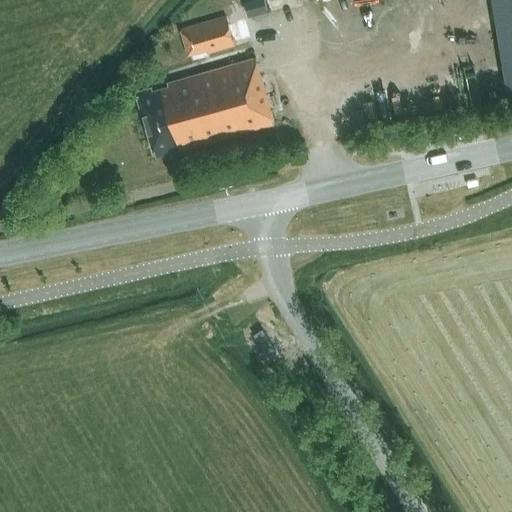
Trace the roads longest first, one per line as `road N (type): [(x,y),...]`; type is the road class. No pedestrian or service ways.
road 1 (unclassified): [(418,511),(285,303),(258,203)]
road 2 (secondary): [(0,254),(258,203)]
road 3 (secondary): [(258,203),(511,148)]
